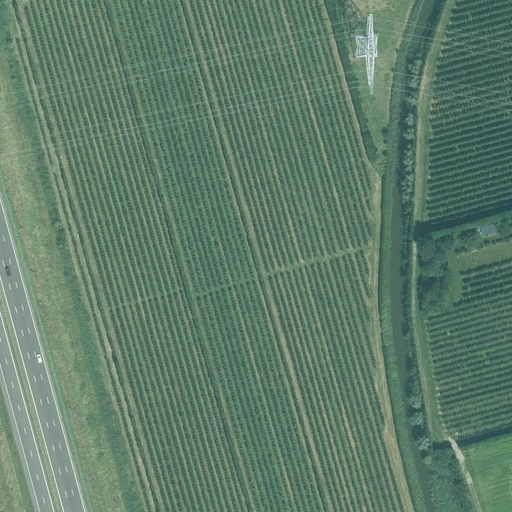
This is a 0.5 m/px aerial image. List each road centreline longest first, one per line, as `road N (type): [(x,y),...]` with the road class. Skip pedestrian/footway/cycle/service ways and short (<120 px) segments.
road 1 (trunk): [(70,511),(0,252)]
road 2 (trunk): [(0,338),(45,511)]
